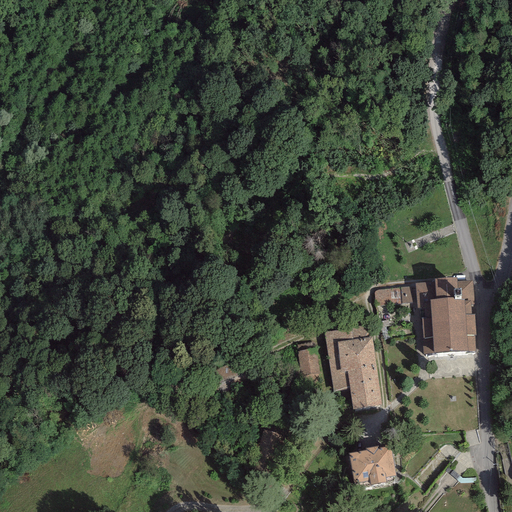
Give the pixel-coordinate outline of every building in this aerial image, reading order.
[(468,292),(416,296),(417,318),(422,317),(424,344),(432,346),(433,364),(473,361),(468,292)] [(366,325),(325,332),(335,390),(349,388),(353,413),(381,408),(366,325)] [(317,350),(298,351),(300,376),(318,375),(317,350)] [(273,462),(279,433),(263,430),(256,459),(273,462)] [(389,448),(351,455),(357,488),(395,481),(389,448)]
